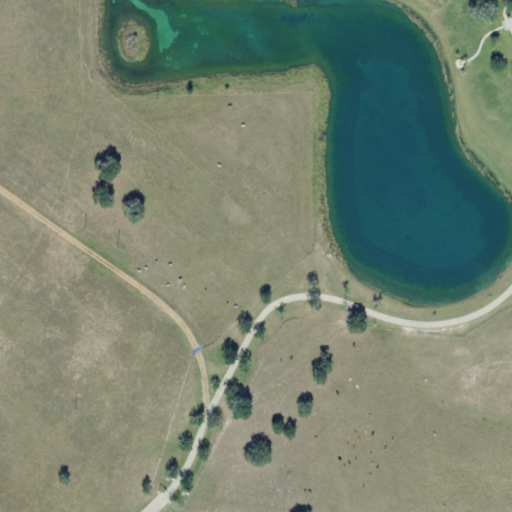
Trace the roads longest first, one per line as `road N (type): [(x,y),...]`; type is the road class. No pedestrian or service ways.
road 1 (residential): [(0,189),(180,312),(206,386),(157,511)]
road 2 (residential): [(206,386),(272,307),(316,294),(421,330),(498,307),(511,280)]
